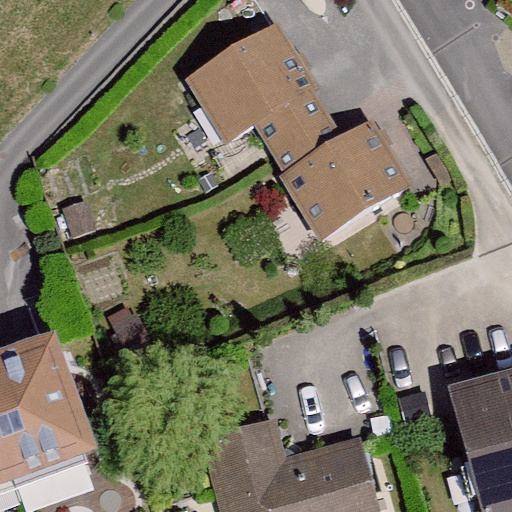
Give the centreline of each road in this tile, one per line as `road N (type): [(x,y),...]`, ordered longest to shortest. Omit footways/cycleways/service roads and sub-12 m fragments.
road 1 (track): [(511,227),(370,0)]
road 2 (residential): [(511,135),(430,0)]
